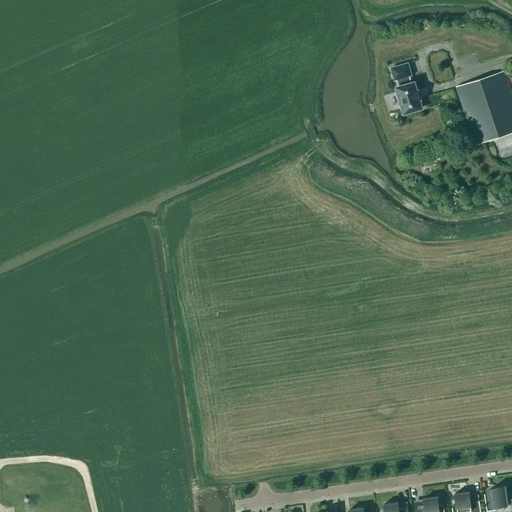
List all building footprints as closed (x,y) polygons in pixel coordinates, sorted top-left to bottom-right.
[(395,80),(397,79),(399,87),(397,87),(404,113),(422,108),(414,82),(411,83),(409,75),(411,75),(408,63),(391,68),(395,80)] [(456,87),(471,132),(475,144),(511,132),(511,94),(504,71),(456,87)] [(484,494),(487,511),(496,510),(496,507),(511,504),(511,497),(510,495),(509,494),(507,494),(506,486),(492,488),(492,492),(484,494)] [(473,511),(479,511),(481,511),(479,494),(469,496),(469,491),(455,493),(455,494),(456,502),(454,502),(453,504),(452,505),(452,507),(452,511),(458,511),(473,510),(473,511)] [(440,504),(438,504),(437,497),(437,496),(423,498),(424,502),(415,504),(416,511),(444,511),(444,509),(443,507),(442,505),(440,504)] [(408,511),(407,505),(398,506),(398,502),(384,504),(385,511),(408,511)]
